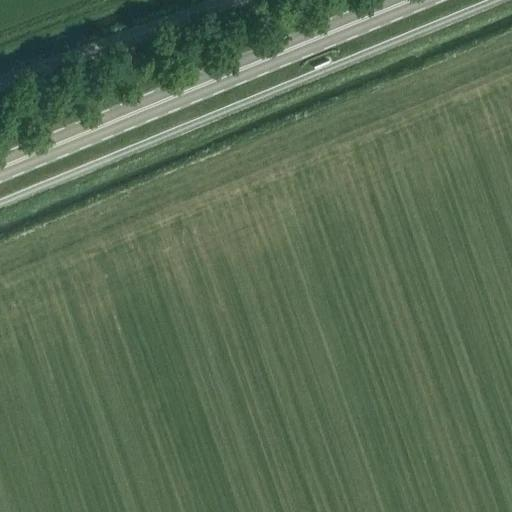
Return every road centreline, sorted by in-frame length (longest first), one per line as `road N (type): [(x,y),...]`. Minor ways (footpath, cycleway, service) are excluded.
road 1 (primary): [(0,169),(420,0)]
road 2 (unclassified): [(0,79),(225,0)]
